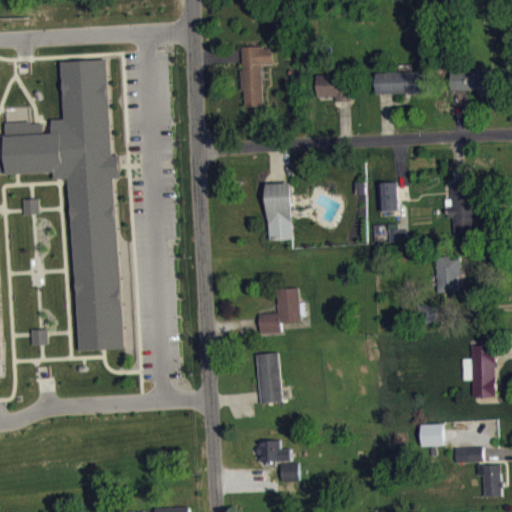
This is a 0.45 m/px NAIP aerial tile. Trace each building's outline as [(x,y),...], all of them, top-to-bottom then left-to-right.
[(243,45),(244,68),(241,68),(242,89),(245,89),(246,105),(265,105),(262,64),(274,63),(273,47),(264,47),(264,45),(243,45)] [(0,375),(3,375),(0,319),(0,171),(9,171),(9,173),(17,173),(55,171),(55,177),(61,176),(69,176),(79,348),(102,347),(125,346),(116,177),(122,176),(122,166),(121,154),(114,154),(109,58),(65,60),(68,119),(54,119),(55,132),(49,132),(46,132),(46,122),(37,123),(32,123),(31,105),(6,107),(7,109),(8,133),(9,161),(0,161),(0,375)] [(451,71),(452,88),(480,88),(480,94),(485,94),(486,98),(495,97),(494,82),(499,82),(499,72),(481,73),(481,69),(451,71)] [(377,91),(377,71),(429,70),(430,92),(377,91)] [(318,72),(319,96),(336,95),(337,100),(351,99),(350,72),(318,72)] [(379,182),(381,210),(399,208),(397,181),(379,182)] [(454,234),(453,215),(448,216),(448,204),(452,204),(451,182),(468,181),(469,195),(477,195),(478,214),(476,214),(477,232),(454,234)] [(268,183),(271,238),(294,237),(292,182),(268,183)] [(25,198),(26,209),(26,212),(32,212),(40,212),(40,208),(39,197),(32,197),(25,198)] [(42,220),(41,205),(26,206),(26,221),(42,220)] [(389,228),(390,241),(400,240),(400,238),(409,238),(408,229),(401,229),(401,228),(389,228)] [(411,236),(392,237),(392,247),(411,247),(411,236)] [(439,290),(438,256),(461,255),(461,274),(458,274),(459,290),(439,290)] [(262,332),(261,312),(280,311),(278,288),(300,286),(301,301),(306,301),(307,315),(302,315),(302,320),(282,322),(283,331),(262,332)] [(438,304),(438,322),(427,323),(426,304),(438,304)] [(32,328),(32,333),(33,343),(40,343),(48,342),(47,332),(47,328),(40,328),(32,328)] [(33,336),(33,351),(49,351),(48,336),(33,336)] [(472,344),(472,356),(464,357),(465,378),(473,378),(474,394),(498,395),(497,344),(472,344)] [(263,401),(259,353),(279,351),(285,400),(263,401)] [(263,460),(293,459),(292,448),(283,448),(282,440),(263,441),(263,446),(259,446),(260,452),(263,452),(263,460)] [(467,446),(468,461),(479,461),(479,474),(485,474),(486,495),(504,495),(503,487),(511,487),(510,479),(503,479),(502,463),(484,463),(484,460),(485,460),(484,446),(467,446)] [(486,468),(485,453),(458,454),(459,469),(486,468)] [(283,463),(284,480),(302,480),(301,462),(283,463)]
